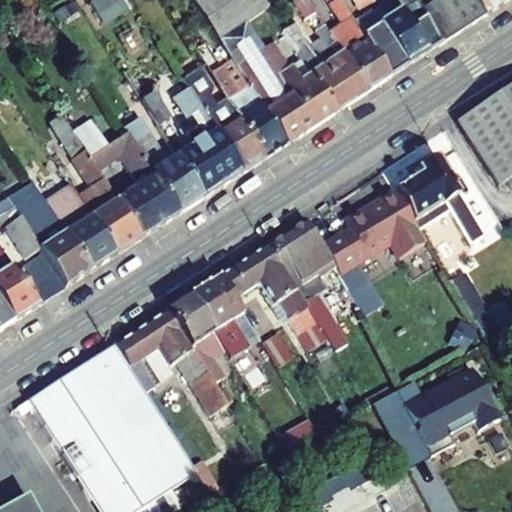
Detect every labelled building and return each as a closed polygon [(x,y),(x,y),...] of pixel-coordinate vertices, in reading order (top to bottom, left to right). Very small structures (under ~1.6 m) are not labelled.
[(93,0),(89,3),(105,27),(128,11),(119,0),(93,0)] [(240,76),(248,89),(286,147),(334,116),(300,62),(289,69),(273,44),(262,51),(245,24),(267,10),(260,0),(197,0),(193,3),(240,76)] [(298,0),(292,4),(303,22),(315,14),(306,0),(298,0)] [(328,35),(367,95),(389,81),(353,24),(337,0),(324,0),(341,27),(328,35)] [(389,81),(439,48),(422,15),(414,0),(389,0),(353,24),(389,81)] [(457,36),(474,25),(457,0),(443,0),(438,4),(457,36)] [(511,0),(457,0),(474,25),(511,0)] [(439,48),(457,36),(438,4),(422,15),(439,48)] [(300,62),(334,116),(367,95),(328,35),(324,28),(315,34),(319,41),(310,47),(296,25),(282,34),(300,62)] [(210,56),(191,26),(182,32),(202,62),(210,56)] [(118,50),(128,43),(122,34),(103,45),(148,116),(188,90),(182,81),(179,76),(146,96),(118,50)] [(150,70),(162,61),(155,51),(142,59),(150,70)] [(236,97),(228,84),(210,56),(202,62),(226,100),(265,160),(286,147),(248,89),(236,97)] [(188,90),(243,175),(265,160),(226,100),(214,107),(210,100),(212,91),(199,70),(182,81),(188,90)] [(228,84),(236,97),(248,89),(240,76),(228,84)] [(497,189),(511,179),(511,88),(456,125),(497,189)] [(148,116),(176,160),(202,201),(243,175),(188,90),(148,116)] [(73,162),(74,161),(92,189),(90,191),(103,210),(90,218),(116,257),(142,241),(72,134),(61,117),(49,125),(73,162)] [(72,134),(142,241),(179,216),(132,145),(126,136),(108,149),(90,122),(72,134)] [(167,166),(147,135),(132,145),(179,216),(202,201),(176,160),(167,166)] [(393,194),(412,225),(417,222),(426,217),(430,225),(448,214),(469,249),(485,240),(437,161),(417,173),(420,178),(412,183),(407,181),(396,187),(396,193),(393,194)] [(44,204),(31,185),(0,205),(0,217),(11,211),(63,291),(89,274),(44,204)] [(44,204),(89,274),(116,257),(90,218),(78,199),(70,187),(44,204)] [(90,218),(103,210),(90,191),(78,199),(90,218)] [(334,271),(339,277),(389,247),(398,262),(424,246),(412,225),(393,194),(376,204),(376,207),(363,215),(360,210),(341,222),(348,232),(321,250),(332,267),(334,271)] [(0,225),(6,235),(0,239),(0,242),(42,305),(63,291),(11,211),(0,217),(0,225)] [(426,217),(417,222),(420,225),(423,226),(427,226),(430,225),(426,217)] [(325,339),(335,355),(347,347),(316,298),(326,292),(319,281),(317,278),(332,267),(304,224),(266,248),(317,328),(320,331),(325,339)] [(0,302),(14,323),(37,308),(42,305),(0,242),(0,302)] [(298,340),(317,328),(266,248),(217,280),(232,303),(257,286),(272,310),(277,306),(298,340)] [(334,271),(332,267),(317,278),(319,281),(334,271)] [(485,346),(511,330),(511,319),(503,303),(501,301),(485,311),(464,275),(448,285),(485,346)] [(224,355),(246,389),(259,381),(245,359),(250,356),(240,342),(232,348),(221,331),(229,325),(242,317),(232,303),(217,280),(187,299),(224,355)] [(368,285),(350,296),(365,319),(383,308),(368,285)] [(212,388),(223,381),(211,363),(224,355),(187,299),(164,314),(212,388)] [(511,319),(511,304),(509,300),(503,303),(511,319)] [(0,332),(14,323),(0,302),(0,332)] [(210,419),(225,409),(212,388),(164,314),(114,347),(144,395),(164,383),(159,376),(176,365),(210,419)] [(232,348),(240,342),(229,325),(221,331),(232,348)] [(320,331),(317,328),(298,340),(302,343),(320,331)] [(325,339),(320,331),(302,343),(307,350),(325,339)] [(268,356),(278,350),(267,334),(258,340),(268,356)] [(31,411),(96,511),(140,511),(170,492),(196,476),(191,469),(112,348),(16,411),(20,418),(31,411)] [(375,411),(407,473),(452,450),(447,441),(474,427),(483,436),(500,427),(472,374),(418,402),(412,391),(375,411)] [(368,410),(391,397),(387,389),(364,402),(368,410)] [(208,497),(218,491),(201,463),(191,469),(196,476),(208,497)] [(351,504),(380,488),(373,476),(344,492),(351,504)] [(179,511),(182,511),(170,492),(140,511),(179,511)] [(1,511),(32,511),(26,499),(1,511)]
